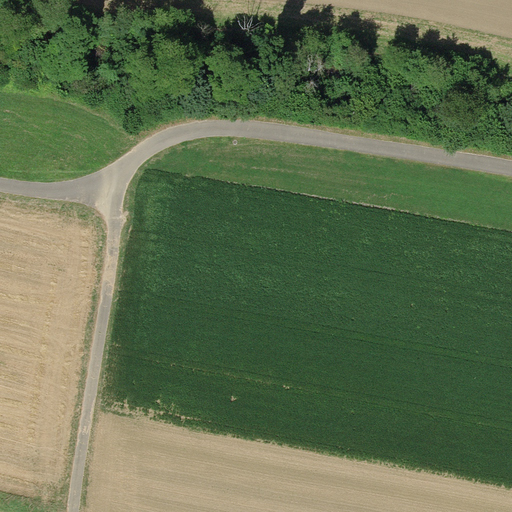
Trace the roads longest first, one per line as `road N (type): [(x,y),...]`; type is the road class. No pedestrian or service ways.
road 1 (track): [(511,165),(233,125),(160,137),(111,180),(33,188),(0,180)]
road 2 (track): [(111,180),(112,238),(73,511)]
